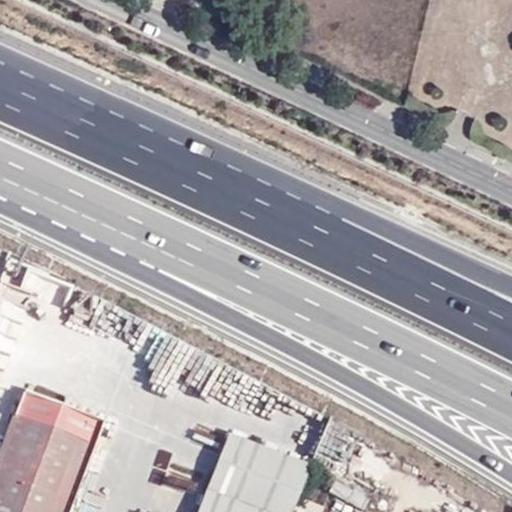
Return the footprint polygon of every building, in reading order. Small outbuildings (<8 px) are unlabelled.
[(24,424),(85,448),(90,433),(28,410),(24,424)] [(336,414),(318,454),(368,477),(386,436),(336,414)] [(0,449),(0,489),(24,424),(11,418),(0,449)] [(0,511),(61,511),(67,497),(55,491),(64,465),(77,469),(85,448),(24,424),(0,489),(0,511)] [(288,511),(306,468),(230,438),(200,511),(288,511)] [(55,491),(67,497),(77,469),(64,465),(55,491)]
